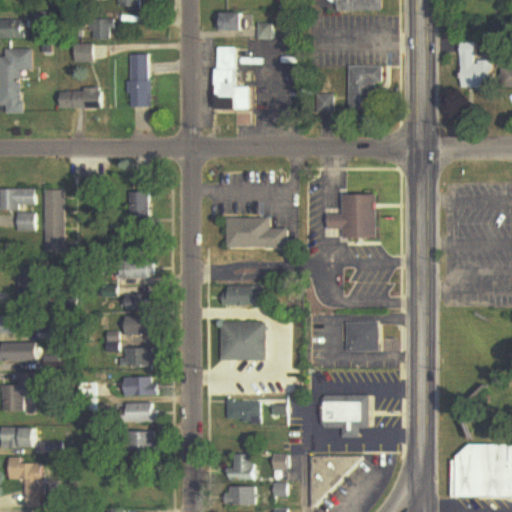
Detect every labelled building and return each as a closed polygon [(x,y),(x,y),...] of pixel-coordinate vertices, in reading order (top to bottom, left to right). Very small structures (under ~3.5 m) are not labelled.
[(56,25),(56,0),(41,0),(42,25),(56,25)] [(150,0),(127,0),(127,10),(150,10),(150,0)] [(384,0),(339,0),(340,12),(384,13),(384,0)] [(250,31),(250,14),(228,14),(228,31),(250,31)] [(120,41),(120,20),(97,20),(97,41),(120,41)] [(35,21),(5,21),(5,41),(35,41),(35,21)] [(262,40),(275,40),(275,26),(262,26),(262,40)] [(463,43),(463,89),(495,89),(495,62),(478,62),(478,44),(463,43)] [(100,46),(78,46),(78,63),(100,63),(100,46)] [(241,89),(240,49),(220,49),(221,112),(253,111),(253,89),(241,89)] [(38,71),(38,50),(11,50),(11,58),(4,58),(4,108),(11,108),(11,115),(27,115),(27,71),(38,71)] [(155,56),(134,56),(134,109),(155,109),(155,56)] [(352,67),(351,116),(378,116),(378,84),(384,84),(385,68),(352,67)] [(511,67),(503,67),(503,89),(511,89),(511,67)] [(67,112),(111,111),(111,91),(66,92),(67,112)] [(39,233),(40,213),(41,190),(5,190),(4,212),(21,212),(20,233),(39,233)] [(48,255),(69,255),(69,191),(48,191),(48,255)] [(157,193),(136,193),(136,222),(157,222),(157,193)] [(381,196),(348,196),(347,216),(333,215),(333,230),(347,230),(347,239),(380,239),(381,196)] [(231,249),(295,249),(295,229),(276,229),(276,218),(231,218),(231,249)] [(152,283),(152,280),(161,280),(161,261),(127,262),(127,283),(152,283)] [(20,274),(20,304),(42,304),(42,274),(20,274)] [(232,287),(232,305),(274,305),(274,287),(232,287)] [(131,312),(160,312),(160,294),(131,294),(131,312)] [(0,334),(29,335),(29,317),(0,317),(0,334)] [(132,319),(132,336),(162,336),(162,319),(132,319)] [(229,361),(274,361),(274,323),(229,323),(229,361)] [(382,352),(382,324),(351,324),(351,352),(382,352)] [(42,344),(1,344),(1,363),(42,363),(42,344)] [(127,349),(127,367),(161,367),(161,349),(127,349)] [(47,368),(62,368),(62,359),(47,359),(47,368)] [(3,413),(35,413),(35,375),(18,375),(18,387),(3,387),(3,413)] [(165,397),(165,378),(130,378),(130,397),(165,397)] [(377,429),(377,397),(328,397),(328,429),(349,429),(349,437),(366,437),(366,429),(377,429)] [(234,422),(269,422),(269,403),(234,403),(234,422)] [(133,424),(165,424),(165,404),(133,404),(133,424)] [(4,449),(42,449),(42,429),(4,429),(4,449)] [(166,433),(141,433),(141,452),(166,452),(166,433)] [(511,498),(511,447),(461,447),(461,498),(511,498)] [(264,481),(264,456),(240,456),(240,469),(234,469),(234,481),(264,481)] [(292,457),(281,457),(281,469),(292,469),(292,457)] [(318,457),(317,507),(329,508),(330,492),(345,492),(345,479),(360,479),(361,458),(318,457)] [(46,460),(13,460),(13,481),(28,481),(28,509),(46,509),(46,460)] [(294,486),(281,486),(281,498),(294,498),(294,486)] [(236,507),(263,507),(263,489),(236,489),(236,507)]
